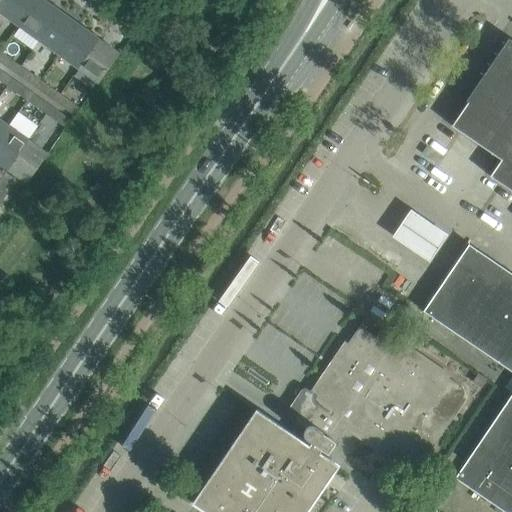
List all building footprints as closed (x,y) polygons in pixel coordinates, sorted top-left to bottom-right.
[(0,0),(0,12),(0,13),(9,0),(0,0)] [(20,27),(38,0),(9,0),(0,13),(20,27)] [(40,41),(61,11),(45,0),(38,0),(20,27),(40,41)] [(59,55),(81,25),(61,11),(40,41),(59,55)] [(79,69),(100,39),(81,25),(59,55),(79,69)] [(120,53),(100,39),(79,69),(99,83),(120,53)] [(475,92),(473,90),(466,101),(468,102),(452,126),(501,160),(490,176),(511,191),(511,48),(504,51),(475,92)] [(23,66),(3,52),(0,56),(0,60),(18,73),(23,66)] [(42,80),(23,66),(18,73),(37,87),(42,80)] [(15,78),(0,67),(0,79),(9,86),(15,78)] [(33,92),(15,78),(9,86),(28,100),(33,92)] [(62,94),(42,80),(37,87),(57,101),(62,94)] [(53,106),(33,92),(28,100),(48,114),(53,106)] [(82,108),(62,94),(57,101),(77,115),(82,108)] [(73,120),(53,106),(48,114),(67,128),(73,120)] [(0,137),(9,125),(0,118),(0,137)] [(0,163),(7,169),(29,139),(9,125),(0,137),(0,163)] [(27,183),(48,154),(29,139),(7,169),(27,183)] [(449,237),(412,213),(394,239),(431,264),(449,237)] [(468,245),(423,311),(511,371),(511,394),(455,478),(506,511),(511,511),(511,273),(469,244),(468,245)] [(257,412),(195,503),(208,511),(305,511),(326,482),(331,474),(337,466),(320,455),(320,454),(323,449),(328,453),(347,426),(406,466),(408,467),(410,467),(413,467),(415,466),(417,464),(463,396),(464,394),(464,391),(464,389),(463,387),(461,385),(389,336),(386,334),(384,334),(381,334),(378,335),(376,337),(369,348),(354,337),(365,322),(363,321),(308,402),(304,400),(297,411),(300,414),(295,421),(306,428),(305,430),(304,431),(304,433),(304,435),(305,436),(306,438),(311,442),(309,446),(308,445),(308,446),(257,412)] [(478,373),(473,382),(481,387),(487,379),(478,373)]
